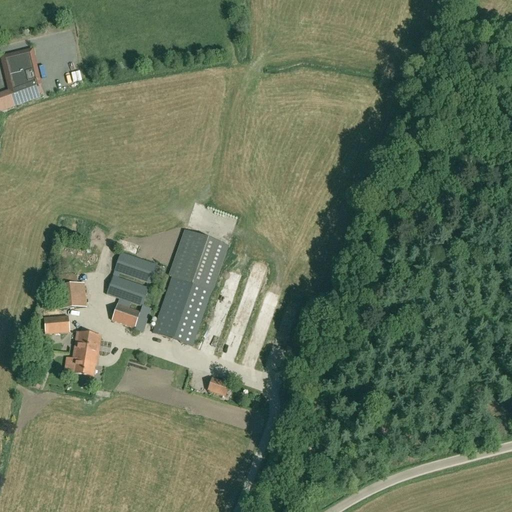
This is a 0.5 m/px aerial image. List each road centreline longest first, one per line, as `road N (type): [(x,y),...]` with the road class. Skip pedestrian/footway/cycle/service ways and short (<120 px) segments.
road 1 (unclassified): [(332,511),(381,485),(511,446)]
road 2 (track): [(55,180),(77,103),(89,92),(83,30),(71,0)]
road 3 (track): [(365,359),(511,320)]
